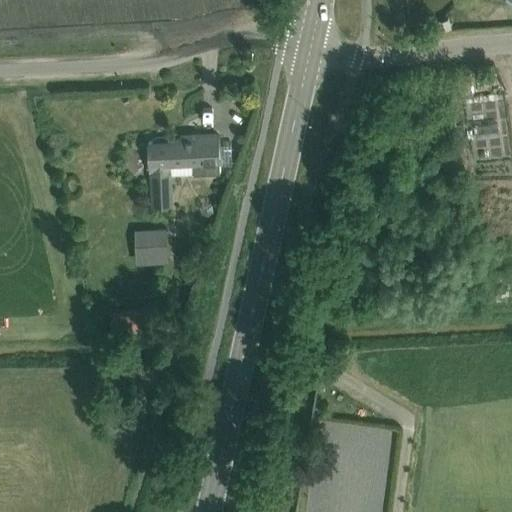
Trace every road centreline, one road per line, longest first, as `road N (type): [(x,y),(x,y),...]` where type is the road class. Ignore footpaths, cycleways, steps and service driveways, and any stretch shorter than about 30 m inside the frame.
road 1 (tertiary): [(308,45),(206,511)]
road 2 (unclassified): [(0,73),(123,66),(245,34),(308,45)]
road 3 (unclassified): [(308,45),(438,54),(511,49)]
